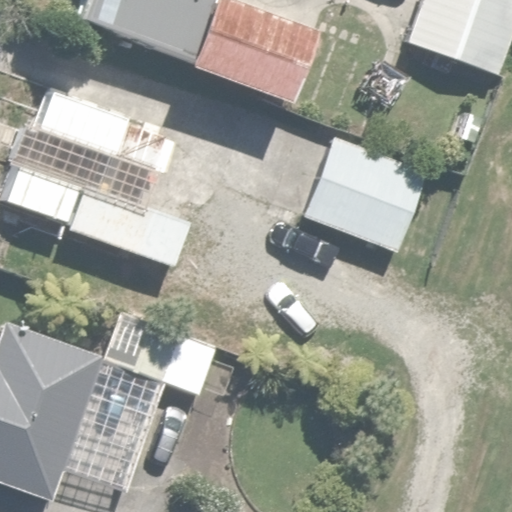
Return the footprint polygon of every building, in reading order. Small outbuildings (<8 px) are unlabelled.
[(74,0),(67,21),(72,23),(154,55),(174,3),(192,10),(195,0),(74,0)] [(199,0),(172,80),(270,114),(279,87),(297,94),(317,37),(307,33),(210,0),(199,0)] [(511,46),(511,0),(417,0),(401,42),(499,81),(511,46)] [(0,231),(124,279),(180,134),(0,64),(0,231)] [(324,132),(291,218),(393,257),(426,171),(324,132)] [(0,491),(45,509),(57,476),(113,497),(156,384),(196,399),(215,349),(115,311),(99,354),(0,316),(0,491)] [(232,511),(205,501),(199,511),(232,511)]
